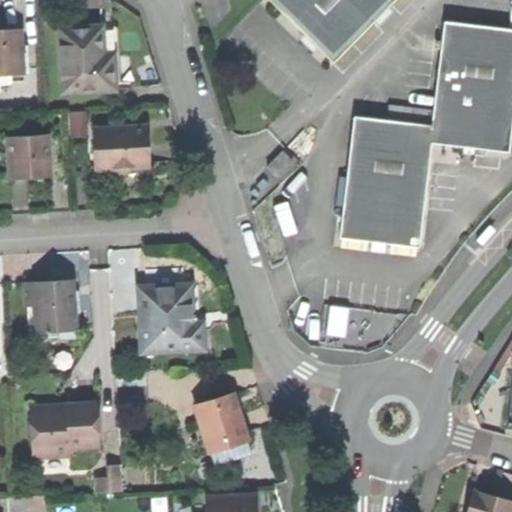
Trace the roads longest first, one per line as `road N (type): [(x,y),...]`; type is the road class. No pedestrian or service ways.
road 1 (residential): [(162,0),(236,226)]
road 2 (residential): [(0,237),(236,226)]
road 3 (secondary): [(511,230),(399,375)]
road 4 (secondary): [(432,394),(511,280)]
road 5 (residential): [(236,226),(279,355)]
